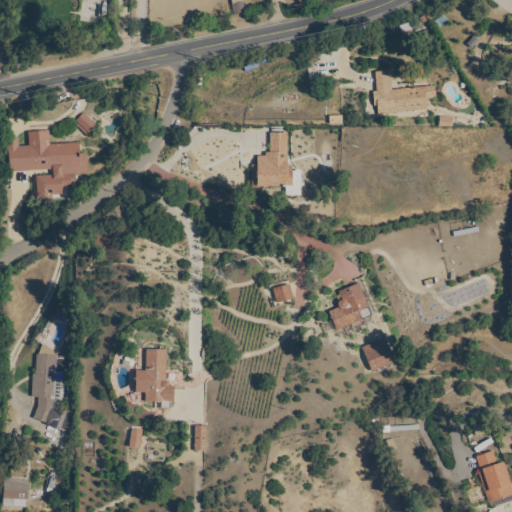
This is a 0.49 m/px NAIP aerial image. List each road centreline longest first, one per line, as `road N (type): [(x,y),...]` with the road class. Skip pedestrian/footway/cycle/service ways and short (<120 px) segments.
road 1 (secondary): [(0,92),(277,37),(397,0)]
road 2 (tertiary): [(0,262),(68,226),(141,166),(172,117),(182,57)]
